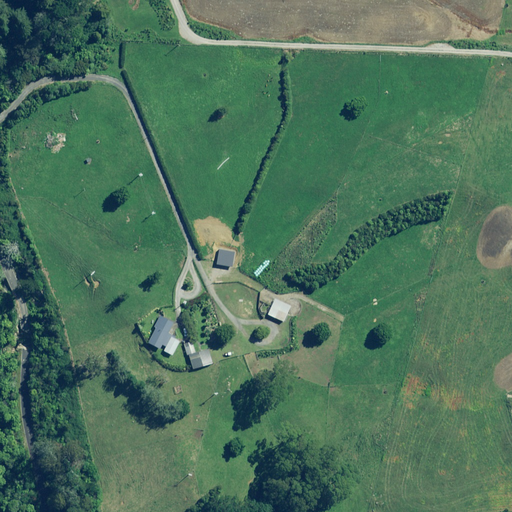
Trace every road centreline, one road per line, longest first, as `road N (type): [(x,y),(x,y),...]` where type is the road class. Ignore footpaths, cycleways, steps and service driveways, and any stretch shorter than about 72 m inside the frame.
road 1 (track): [(511,236),(337,321),(293,292),(192,250),(129,93),(107,76),(36,84),(0,118)]
road 2 (tertiary): [(27,511),(0,327)]
